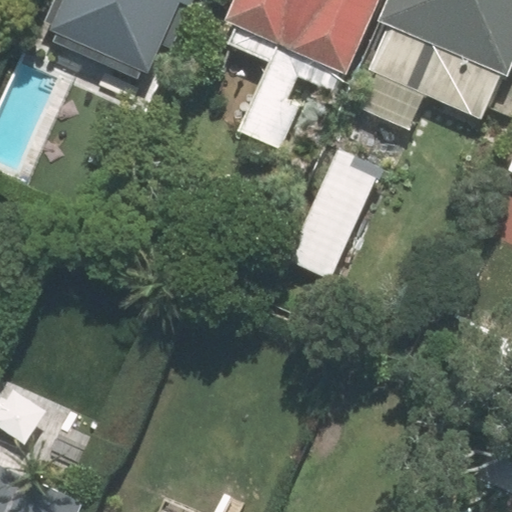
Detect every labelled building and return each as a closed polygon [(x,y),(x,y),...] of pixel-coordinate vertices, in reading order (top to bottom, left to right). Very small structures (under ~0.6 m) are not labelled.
[(189,15),(195,0),(65,0),(46,45),(146,88),(179,11),(189,15)] [(238,0),(217,51),(338,105),(383,0),(238,0)] [(422,102),(486,129),(511,67),(511,0),(389,0),(375,35),(382,38),(366,76),(379,82),(363,119),(408,138),(422,102)] [(382,167),(336,148),(286,269),(332,288),(382,167)] [(77,511),(80,507),(0,470),(0,511),(77,511)]
